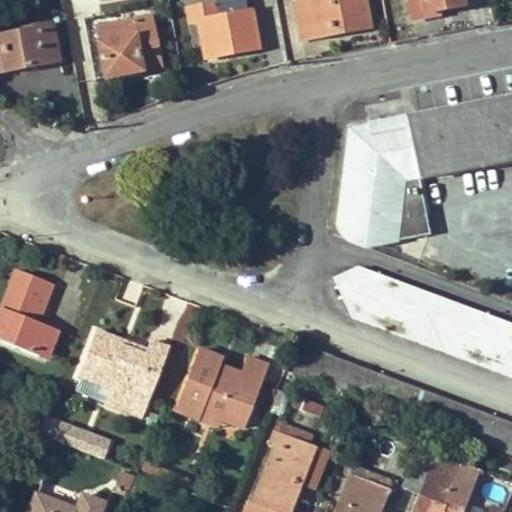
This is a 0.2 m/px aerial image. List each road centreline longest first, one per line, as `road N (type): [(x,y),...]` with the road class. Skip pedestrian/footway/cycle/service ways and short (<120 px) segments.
road 1 (residential): [(327,78),(0,195)]
road 2 (residential): [(0,197),(301,308)]
road 3 (unclassified): [(301,308),(327,78)]
road 4 (residential): [(301,308),(511,390)]
road 5 (residential): [(511,43),(327,78)]
